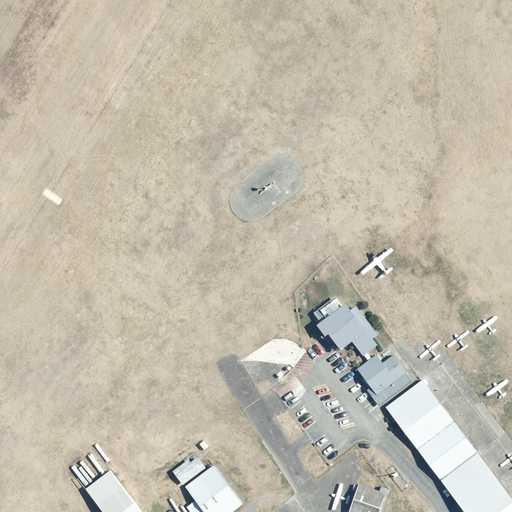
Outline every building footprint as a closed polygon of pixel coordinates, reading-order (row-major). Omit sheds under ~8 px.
[(339,352),(351,342),(363,357),(364,356),(368,353),(377,346),(372,339),(378,335),(356,306),(350,311),(346,305),(345,305),(344,304),(342,306),(337,299),(336,299),(335,297),(313,313),(319,322),(317,323),(318,324),(315,326),(323,337),(321,338),(332,345),(333,344),(339,352)] [(382,363),(377,355),(372,358),(368,361),(356,370),(362,378),(360,380),(368,389),(366,390),(378,406),(412,382),(406,374),(407,373),(394,355),(382,363)] [(416,450),(453,422),(440,404),(422,380),(385,408),(416,450)] [(440,481),(476,453),(465,438),(453,422),(416,450),(440,481)] [(488,468),(476,453),(440,481),(463,511),(511,511),(511,499),(488,468)] [(184,484),(208,466),(200,455),(192,461),(190,458),(174,470),(184,484)] [(214,465),(187,485),(197,499),(206,511),(232,511),(245,503),(215,464),(214,465)] [(145,511),(112,468),(87,487),(105,511),(145,511)] [(415,487),(405,474),(398,480),(408,492),(415,487)] [(361,482),(350,511),(380,511),(388,493),(390,493),(392,488),(389,487),(383,485),(381,489),(361,482)] [(192,511),(204,511),(206,511),(197,499),(188,506),(192,511)]
